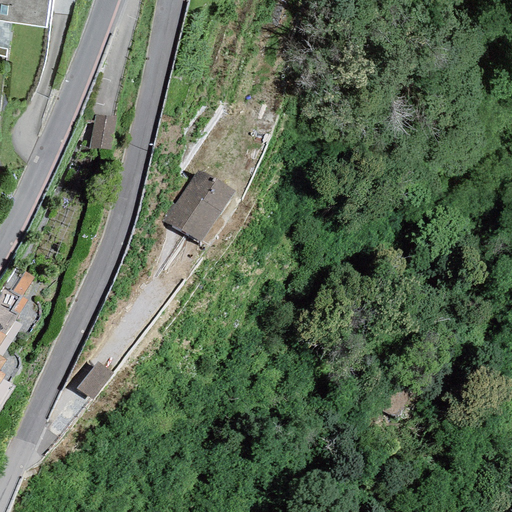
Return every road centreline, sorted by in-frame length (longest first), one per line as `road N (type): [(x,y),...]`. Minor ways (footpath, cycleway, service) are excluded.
road 1 (tertiary): [(0,500),(120,230),(170,0)]
road 2 (tertiary): [(107,0),(0,248)]
